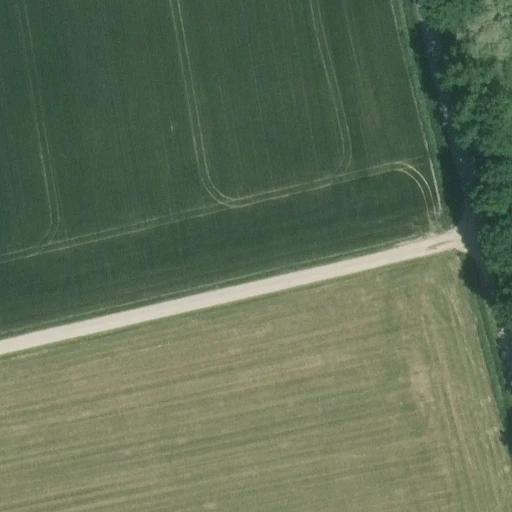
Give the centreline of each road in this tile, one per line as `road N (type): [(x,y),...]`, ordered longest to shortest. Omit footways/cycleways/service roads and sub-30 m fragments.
road 1 (track): [(0,351),(481,239)]
road 2 (unclassified): [(511,349),(427,0)]
